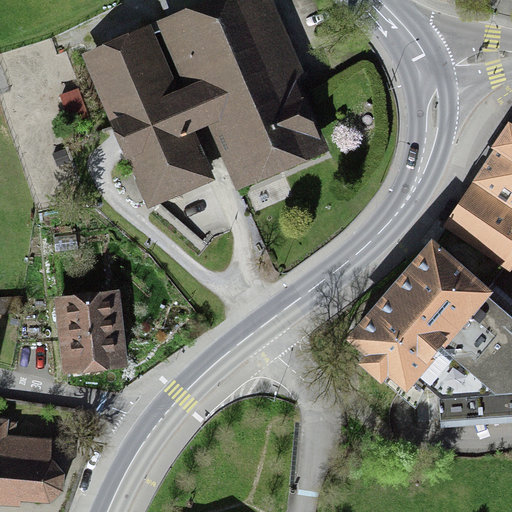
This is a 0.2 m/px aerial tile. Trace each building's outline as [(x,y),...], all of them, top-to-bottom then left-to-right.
[(75,39),(138,195),(209,167),(189,116),(198,112),(222,172),(315,134),(260,0),(175,0),(157,7),(176,56),(157,63),(137,14),(75,39)] [(502,259),(511,243),(511,127),(477,179),(447,222),(502,259)] [(407,389),(416,378),(439,398),(440,425),(511,422),(511,308),(491,290),(432,238),(345,335),(407,389)] [(48,288),(56,363),(118,356),(109,281),(48,288)] [(9,415),(0,414),(0,501),(20,503),(21,496),(47,498),(64,486),(66,468),(51,454),(52,435),(16,432),(17,421),(9,420),(9,415)]
